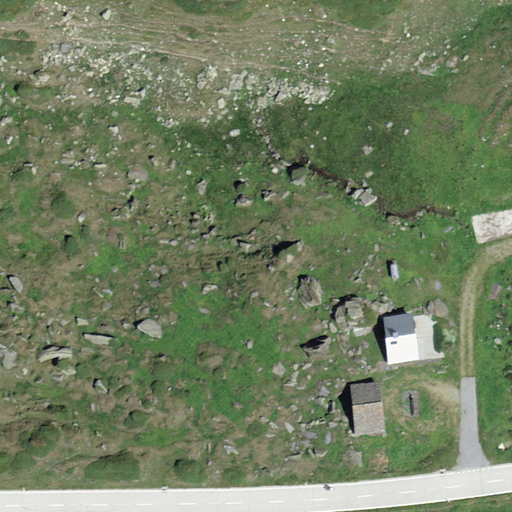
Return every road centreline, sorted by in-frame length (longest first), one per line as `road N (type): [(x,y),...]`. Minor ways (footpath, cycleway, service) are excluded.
road 1 (secondary): [(511,476),(278,501),(0,504)]
road 2 (track): [(470,483),(467,278),(511,248)]
